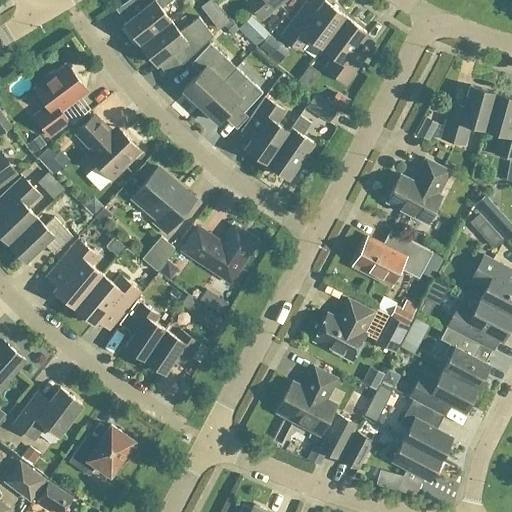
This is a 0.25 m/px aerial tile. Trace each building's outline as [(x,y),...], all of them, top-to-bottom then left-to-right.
[(134,0),(139,6),(139,12),(123,24),(139,45),(169,21),(160,10),(171,1),(170,0),(134,0)] [(249,0),(246,2),(261,20),(284,0),(249,0)] [(321,48),(344,17),(323,2),(316,11),(305,3),(280,36),(300,51),(309,39),(321,48)] [(210,17),(220,29),(227,24),(218,12),(210,17)] [(255,47),(267,34),(250,17),(237,29),(255,47)] [(365,33),(344,17),(321,48),(333,57),(324,69),(344,84),(369,51),(358,43),(365,33)] [(178,33),(169,21),(139,45),(155,65),(169,54),(175,55),(182,63),(181,63),(182,64),(212,37),(197,18),(178,33)] [(226,33),(231,37),(236,31),(231,26),(226,33)] [(258,49),(271,59),(280,46),(267,36),(258,49)] [(199,107),(222,82),(213,74),(226,60),(209,44),(190,64),(198,73),(182,90),(199,107)] [(43,109),(32,117),(47,138),(67,123),(59,111),(85,92),(66,66),(54,74),(51,73),(43,80),(43,83),(34,90),(44,103),(43,109)] [(222,82),(199,107),(217,123),(233,105),(242,114),(261,93),(244,77),(231,90),(222,82)] [(484,130),(494,93),(469,86),(461,113),(448,110),(440,139),(462,145),(468,126),(484,130)] [(328,104),(342,113),(349,102),(335,93),(328,104)] [(511,98),(494,93),(484,130),(499,134),(493,154),(511,159),(511,98)] [(335,111),(313,96),(306,107),(327,122),(335,111)] [(265,163),(287,132),(275,123),(284,112),(263,97),(240,131),(251,139),(244,149),(265,163)] [(0,134),(11,127),(0,112),(0,134)] [(93,115),(74,133),(91,151),(86,155),(110,180),(124,167),(123,165),(138,151),(115,127),(110,133),(93,115)] [(287,132),(265,163),(287,178),(312,143),(301,136),(310,124),(299,116),(288,132),(287,132)] [(43,146),(36,137),(26,145),(32,154),(43,146)] [(58,167),(64,159),(49,148),(44,156),(58,167)] [(438,151),(433,158),(440,161),(444,154),(438,151)] [(0,185),(15,174),(0,154),(0,185)] [(399,175),(385,202),(426,223),(440,196),(436,195),(448,172),(424,159),(412,182),(399,175)] [(194,200),(157,168),(135,194),(149,206),(146,209),(157,218),(152,223),(165,234),(168,230),(194,200)] [(0,237),(7,244),(35,217),(28,210),(28,206),(38,196),(21,177),(0,196),(0,237)] [(486,220),(497,210),(484,195),(472,206),(486,220)] [(93,197),(82,207),(92,217),(102,207),(93,197)] [(478,215),(468,224),(475,231),(484,222),(478,215)] [(35,217),(7,244),(24,262),(43,245),(52,255),(71,237),(53,218),(43,227),(35,217)] [(196,229),(182,251),(229,282),(255,242),(233,227),(222,245),(196,229)] [(367,238),(352,266),(390,286),(398,269),(417,279),(431,253),(389,231),(381,246),(367,238)] [(173,249),(159,237),(141,259),(154,271),(173,249)] [(73,308),(101,275),(89,265),(96,257),(77,241),(45,278),(56,287),(53,291),(73,308)] [(479,300),(511,317),(511,271),(483,256),(470,280),(485,288),(479,300)] [(167,282),(177,270),(166,262),(156,273),(167,282)] [(101,275),(73,308),(93,325),(96,321),(107,330),(139,292),(119,276),(112,284),(101,275)] [(327,314),(313,341),(350,361),(364,334),(362,333),(372,313),(347,300),(340,314),(343,316),(340,321),(327,314)] [(426,317),(433,305),(424,300),(418,312),(426,317)] [(458,304),(445,327),(479,345),(490,351),(497,339),(500,341),(511,318),(511,317),(479,300),(473,311),(458,304)] [(144,360),(164,330),(153,322),(157,316),(135,301),(120,321),(130,328),(129,329),(130,333),(132,334),(123,347),(144,360)] [(389,317),(407,326),(416,308),(404,302),(400,309),(394,306),(389,317)] [(416,313),(398,349),(412,356),(427,326),(423,324),(426,318),(416,313)] [(212,317),(206,326),(217,332),(222,323),(212,317)] [(407,326),(389,317),(388,318),(387,317),(374,342),(394,352),(407,326)] [(479,345),(445,327),(439,340),(448,345),(442,356),(448,359),(442,371),(475,388),(488,365),(473,357),(479,345)] [(164,330),(144,360),(164,374),(172,361),(174,362),(178,361),(179,360),(187,366),(199,344),(179,330),(175,337),(164,330)] [(0,388),(24,361),(1,341),(0,342),(0,388)] [(38,377),(49,366),(36,354),(25,366),(38,377)] [(291,382),(275,413),(319,436),(335,405),(325,400),(335,379),(313,367),(302,388),(291,382)] [(380,383),(392,389),(399,377),(387,371),(380,383)] [(475,388),(442,371),(436,382),(421,374),(408,398),(442,416),(449,404),(463,411),(475,388)] [(36,393),(12,425),(32,440),(44,425),(57,436),(81,405),(59,388),(48,402),(36,393)] [(402,440),(439,460),(451,438),(435,430),(442,416),(412,400),(399,425),(407,429),(402,440)] [(336,418),(319,449),(337,459),(353,427),(336,418)] [(84,437),(67,462),(88,476),(95,466),(109,476),(117,465),(121,467),(129,455),(125,452),(133,441),(110,426),(96,445),(84,437)] [(372,441),(355,432),(340,461),(357,469),(372,441)] [(439,460),(402,440),(397,450),(388,445),(382,456),(428,481),(439,460)] [(29,447),(20,457),(30,465),(39,454),(29,447)] [(312,447),(305,460),(319,466),(325,454),(312,447)] [(19,462),(4,482),(29,501),(44,481),(19,462)] [(48,482),(36,501),(52,511),(62,511),(72,498),(48,482)]
